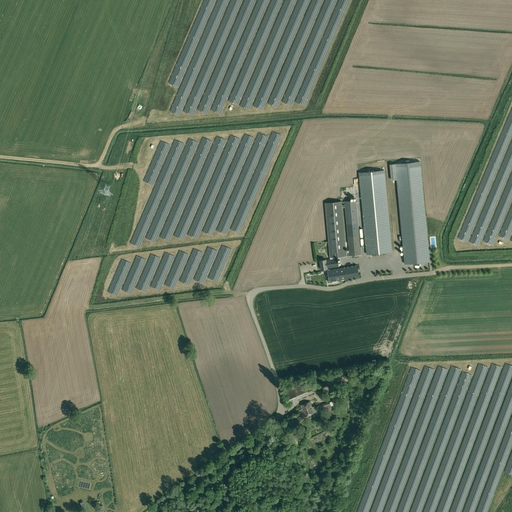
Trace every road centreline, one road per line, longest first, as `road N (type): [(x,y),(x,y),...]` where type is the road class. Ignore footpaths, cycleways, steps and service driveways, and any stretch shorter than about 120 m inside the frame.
road 1 (unclassified): [(148,511),(277,420),(280,392),(251,293),(511,264)]
road 2 (track): [(81,309),(251,294)]
